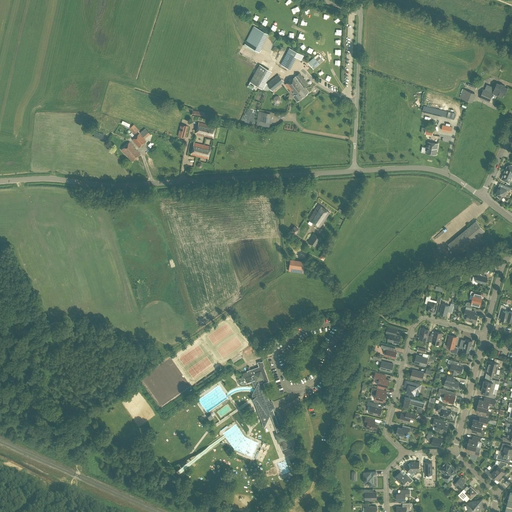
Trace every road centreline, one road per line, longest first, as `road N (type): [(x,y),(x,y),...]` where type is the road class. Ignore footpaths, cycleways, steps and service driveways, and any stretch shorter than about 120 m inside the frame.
road 1 (unclassified): [(353,172),(154,184),(0,182)]
road 2 (track): [(94,511),(73,490),(76,462),(0,312)]
road 3 (residential): [(403,453),(385,429),(414,325),(427,318),(484,334)]
road 4 (residential): [(345,322),(368,321),(430,270),(484,260),(502,265)]
road 5 (unclassified): [(353,172),(360,0)]
road 6 (residential): [(345,322),(303,329),(271,353),(287,391),(316,382)]
road 7 (unclassified): [(481,197),(427,169),(353,172)]
